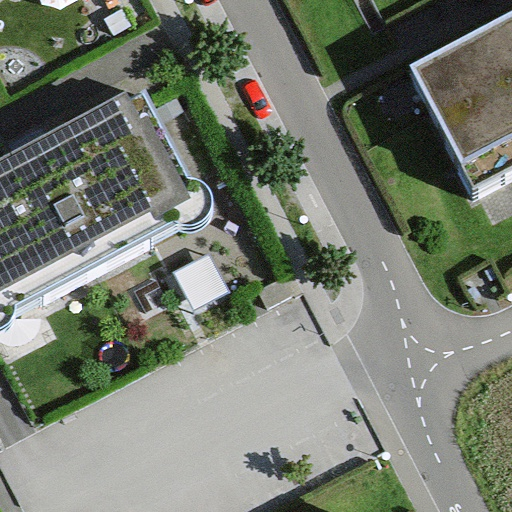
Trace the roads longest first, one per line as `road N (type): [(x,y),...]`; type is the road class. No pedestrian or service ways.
road 1 (residential): [(411,366),(388,274),(248,0)]
road 2 (residential): [(106,511),(288,405),(356,376),(411,366)]
road 3 (residential): [(465,511),(433,449),(411,366)]
